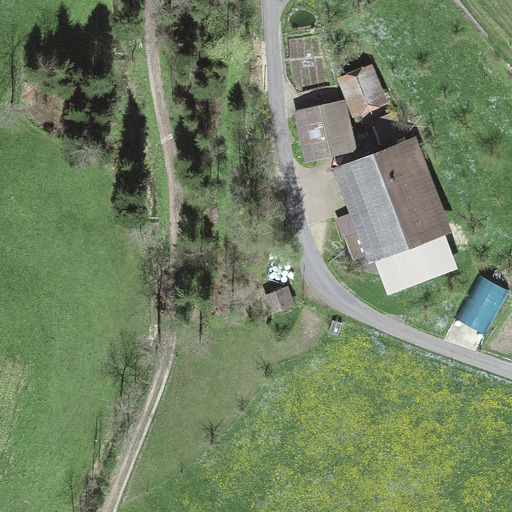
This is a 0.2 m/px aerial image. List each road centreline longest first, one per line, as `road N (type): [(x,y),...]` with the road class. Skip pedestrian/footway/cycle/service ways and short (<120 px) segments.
road 1 (track): [(110,511),(175,352),(180,249),(167,0)]
road 2 (track): [(511,371),(361,313),(315,275),(281,141),(270,0)]
